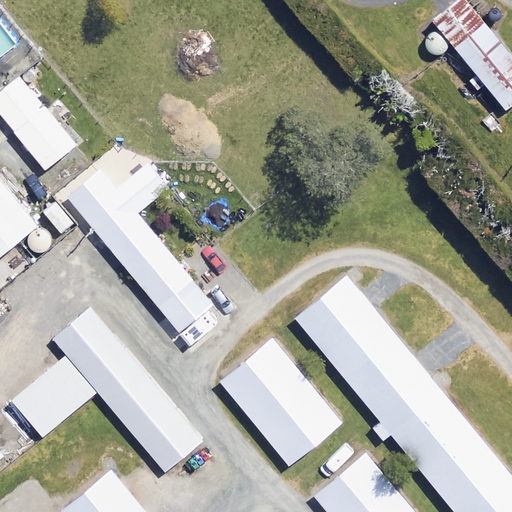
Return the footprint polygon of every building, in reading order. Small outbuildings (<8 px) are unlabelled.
[(511,97),(511,54),(468,0),(442,0),(427,12),(502,105),(511,97)] [(73,142),(18,71),(0,85),(0,111),(42,166),(73,142)] [(166,183),(146,159),(114,185),(97,164),(64,192),(176,328),(210,300),(135,209),(166,183)] [(0,249),(34,221),(0,180),(0,249)] [(511,511),(511,475),(344,272),(292,314),(456,511),(511,511)] [(200,436),(87,303),(51,334),(64,349),(10,395),(41,433),(95,387),(163,468),(200,436)] [(338,418),(269,334),(217,376),(287,460),(338,418)] [(415,511),(363,448),(312,489),(330,511),(415,511)] [(146,511),(108,465),(49,511),(146,511)]
